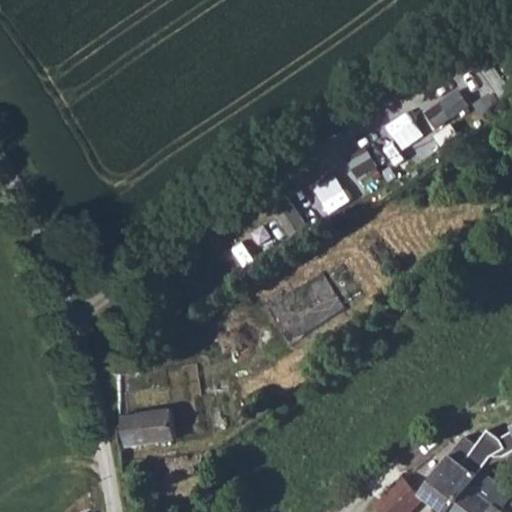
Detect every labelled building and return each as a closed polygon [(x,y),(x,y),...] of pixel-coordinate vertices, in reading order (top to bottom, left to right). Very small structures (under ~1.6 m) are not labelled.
[(511,85),(497,60),(426,102),(447,139),(511,101),(511,85)] [(437,127),(412,144),(424,161),(449,143),(437,127)] [(353,155),(360,172),(380,163),(373,147),(353,155)] [(269,305),(290,341),(346,308),(325,273),(269,305)] [(166,396),(123,402),(126,420),(121,420),(126,451),(207,439),(203,414),(217,412),(216,407),(215,404),(214,403),(213,402),(211,401),(210,400),(207,400),(202,401),(168,405),(166,396)] [(485,474),(461,455),(431,494),(454,511),(485,474)] [(509,511),(506,509),(485,493),(494,482),(491,478),(485,474),(454,511),(509,511)] [(419,511),(433,499),(414,480),(385,508),(389,511),(419,511)] [(511,502),(511,495),(494,482),(485,493),(506,509),(511,502)]
